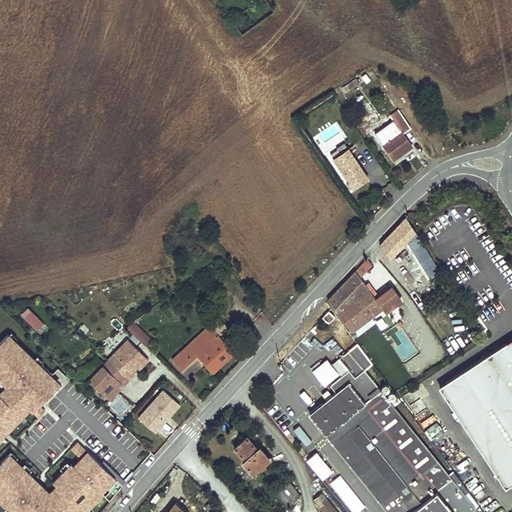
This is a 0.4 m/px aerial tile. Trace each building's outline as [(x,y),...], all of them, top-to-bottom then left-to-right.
[(356,78),(342,88),(345,91),(358,83),(356,78)] [(403,133),(411,127),(399,109),(390,116),(395,123),(377,135),(393,159),(412,147),(403,133)] [(336,150),(330,154),(353,188),(373,174),(353,145),(340,155),(336,150)] [(441,270),(406,218),(380,244),(390,259),(406,242),(423,267),(424,266),(432,277),(441,270)] [(371,265),(366,258),(328,300),(351,331),(382,308),(385,312),(401,300),(391,287),(376,298),(360,277),(371,265)] [(457,297),(453,300),(458,308),(463,305),(457,297)] [(28,308),(19,317),(39,336),(47,327),(28,308)] [(335,317),(329,310),(323,317),(329,322),(335,317)] [(147,342),(130,324),(124,329),(142,347),(147,342)] [(234,352),(209,325),(189,344),(173,360),(181,369),(197,355),(203,362),(212,372),(234,352)] [(403,360),(416,353),(403,328),(396,332),(402,344),(396,347),(403,360)] [(9,332),(0,341),(0,386),(2,389),(0,390),(0,444),(31,412),(38,418),(45,411),(41,407),(63,384),(9,332)] [(463,424),(505,488),(511,482),(511,337),(445,382),(470,419),(463,424)] [(127,339),(107,360),(129,381),(136,375),(133,372),(137,368),(140,371),(150,361),(127,339)] [(467,511),(475,507),(364,371),(373,364),(357,343),(339,358),(356,378),(350,382),(338,391),(311,414),(388,511),(467,511)] [(197,355),(181,369),(188,376),(203,362),(197,355)] [(107,360),(88,380),(110,401),(129,381),(107,360)] [(338,391),(350,382),(344,375),(332,384),(338,391)] [(470,419),(445,382),(438,386),(463,424),(470,419)] [(137,421),(152,435),(158,428),(156,426),(163,418),(166,420),(177,407),(161,393),(137,421)] [(125,419),(136,408),(121,394),(110,406),(125,419)] [(156,426),(158,428),(166,420),(163,418),(156,426)] [(165,439),(178,426),(171,419),(158,433),(165,439)] [(299,425),(293,430),(306,446),(312,441),(299,425)] [(258,449),(247,437),(234,448),(245,460),(243,462),(253,474),(269,459),(259,448),(258,449)] [(8,452),(0,460),(0,504),(8,511),(87,511),(102,497),(101,495),(116,480),(78,443),(71,451),(79,459),(74,464),(71,462),(50,483),(55,487),(50,492),(8,452)] [(305,460),(322,480),(333,472),(316,451),(305,460)] [(474,495),(487,486),(473,465),(460,473),(474,495)] [(285,503),(298,492),(289,482),(276,493),(285,503)] [(300,495),(298,492),(285,503),(287,506),(300,495)] [(338,511),(322,492),(313,499),(323,511),(338,511)]
